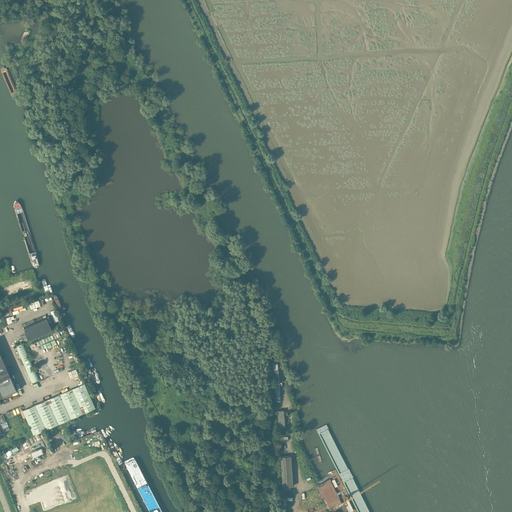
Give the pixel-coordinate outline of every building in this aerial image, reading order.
[(30,279),(4,287),(6,296),(33,288),(30,279)] [(52,329),(50,325),(49,323),(48,321),(46,317),(24,327),(29,339),(52,329)] [(23,343),(15,346),(32,382),(39,379),(23,343)] [(0,353),(0,403),(1,403),(0,401),(0,396),(16,390),(9,374),(14,372),(11,367),(7,369),(0,353)] [(95,408),(84,383),(22,410),(33,435),(95,408)] [(283,410),(277,410),(278,431),(285,430),(283,410)] [(291,456),(280,456),(282,487),(293,486),(291,456)]
